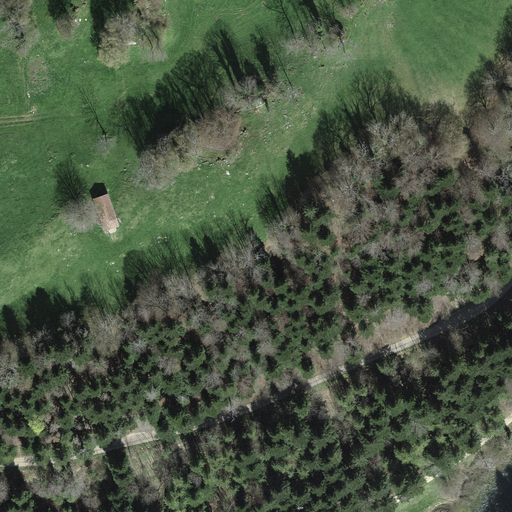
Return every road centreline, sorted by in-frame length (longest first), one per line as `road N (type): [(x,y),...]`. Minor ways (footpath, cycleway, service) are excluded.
road 1 (unclassified): [(511,280),(441,328),(307,388),(81,452),(0,460)]
road 2 (track): [(511,416),(378,511)]
